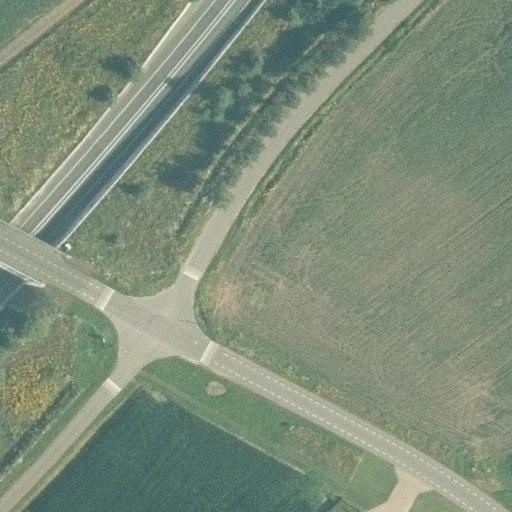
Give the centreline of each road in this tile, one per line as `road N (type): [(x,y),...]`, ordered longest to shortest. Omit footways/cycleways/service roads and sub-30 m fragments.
road 1 (unclassified): [(154,324),(279,135),(407,0)]
road 2 (tertiary): [(489,511),(397,453),(154,324)]
road 3 (primary): [(0,269),(231,0)]
road 4 (unclassified): [(154,324),(107,390),(0,509)]
road 5 (tertiary): [(154,324),(0,241)]
